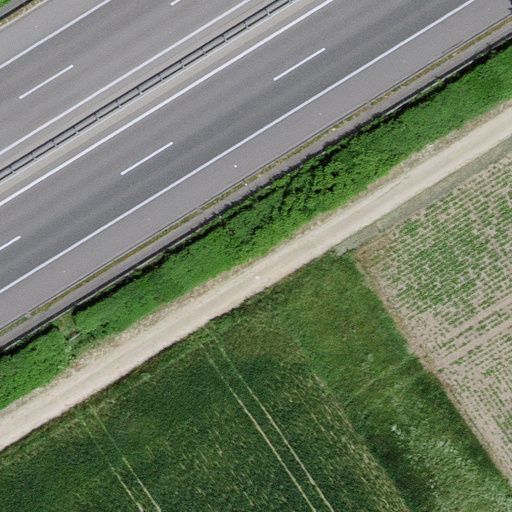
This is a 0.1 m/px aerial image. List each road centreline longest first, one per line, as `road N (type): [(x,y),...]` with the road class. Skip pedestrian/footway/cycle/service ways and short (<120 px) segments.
road 1 (track): [(511,120),(0,435)]
road 2 (motorway): [(0,249),(403,0)]
road 3 (motorway): [(178,0),(0,110)]
